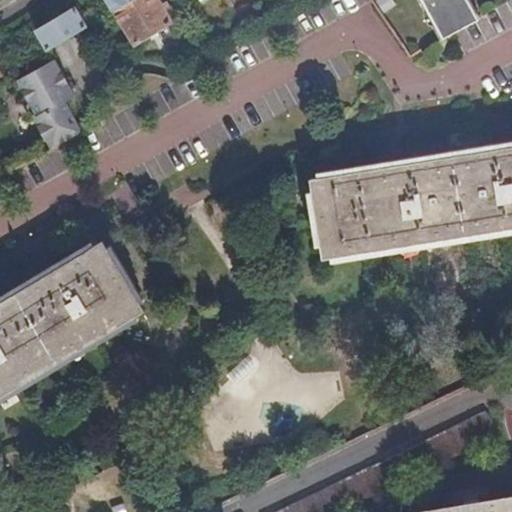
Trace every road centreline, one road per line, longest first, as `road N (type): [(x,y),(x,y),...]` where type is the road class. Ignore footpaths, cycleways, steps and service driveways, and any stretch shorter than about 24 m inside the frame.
road 1 (residential): [(511,50),(458,81),(412,87),(357,28),(0,228)]
road 2 (residential): [(106,73),(133,65),(169,71),(295,0)]
